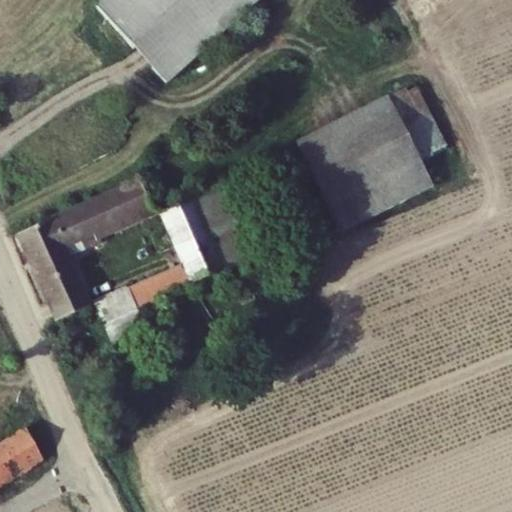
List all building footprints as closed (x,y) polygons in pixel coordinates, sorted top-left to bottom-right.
[(262,0),(101,0),(96,5),(167,85),(262,0)] [(447,150),(415,84),(297,142),(342,232),(433,188),(421,163),(447,150)] [(141,181),(16,235),(56,324),(84,312),(59,255),(155,213),(141,181)] [(139,311),(229,271),(241,266),(257,259),(225,187),(164,213),(187,265),(97,305),(116,349),(149,335),(139,311)] [(241,266),(229,271),(244,306),(257,301),(241,266)] [(0,489),(39,462),(20,435),(0,448),(0,489)]
